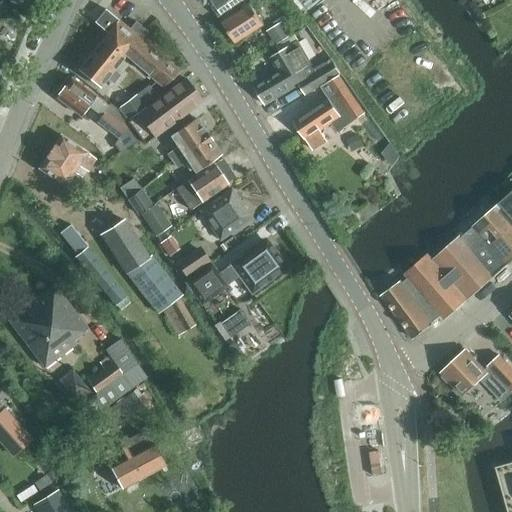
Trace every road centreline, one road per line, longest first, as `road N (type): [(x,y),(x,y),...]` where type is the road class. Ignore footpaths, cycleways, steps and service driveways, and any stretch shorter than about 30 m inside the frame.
road 1 (tertiary): [(396,387),(377,327),(165,0)]
road 2 (tertiary): [(0,159),(68,0)]
road 3 (unclassified): [(396,387),(511,283)]
road 4 (tertiary): [(408,511),(396,387)]
